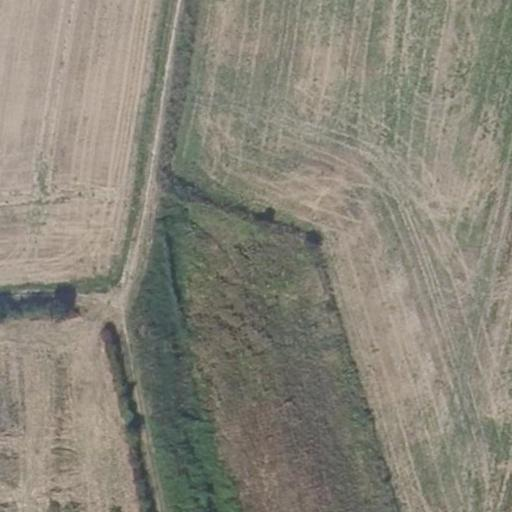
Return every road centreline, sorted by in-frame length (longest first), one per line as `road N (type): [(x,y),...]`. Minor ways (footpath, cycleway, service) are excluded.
road 1 (track): [(122,304),(182,0)]
road 2 (track): [(164,511),(122,304)]
road 3 (track): [(122,304),(0,312)]
